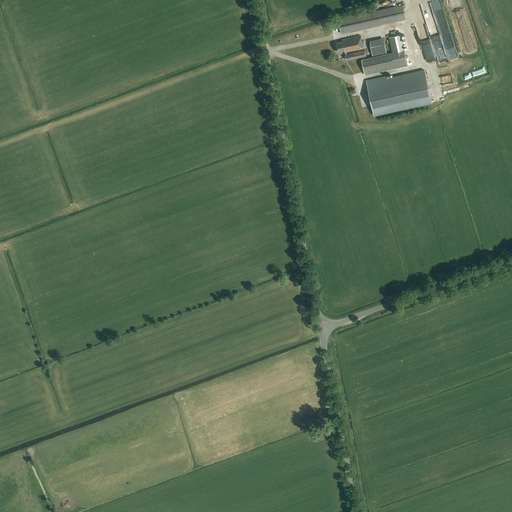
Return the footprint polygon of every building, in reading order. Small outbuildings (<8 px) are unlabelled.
[(406,19),(403,5),(338,19),(341,33),(406,19)] [(431,33),(433,33),(439,54),(441,62),(450,60),(440,22),(429,25),(431,33)] [(362,60),(365,74),(408,65),(405,56),(404,56),(403,51),(404,51),(401,34),(389,37),(392,53),(362,60)] [(336,42),(338,52),(344,51),(346,60),(349,59),(349,60),(366,57),(365,50),(348,54),(348,55),(347,55),(347,52),(363,49),(360,36),(342,40),(342,41),(336,42)] [(383,38),(369,41),(372,56),(386,53),(383,38)] [(374,115),(432,103),(424,70),(387,79),(387,77),(366,81),(374,115)]
